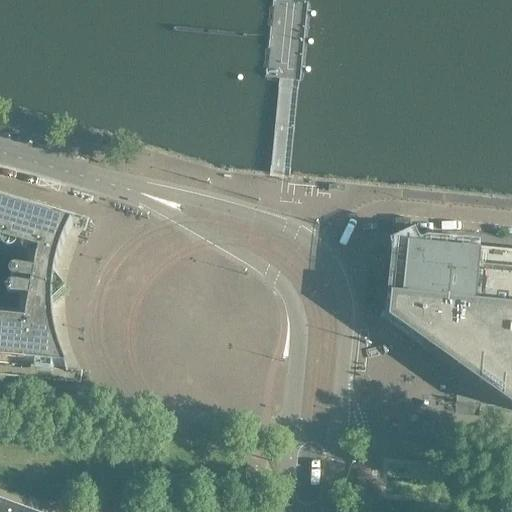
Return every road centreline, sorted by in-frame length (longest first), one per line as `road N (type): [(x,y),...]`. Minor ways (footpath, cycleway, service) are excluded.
road 1 (tertiary): [(86,177),(244,258),(281,286),(298,329),(290,426)]
road 2 (tertiary): [(314,243),(236,213),(86,177)]
road 3 (residential): [(314,243),(384,206),(511,216)]
road 4 (tertiary): [(339,428),(348,300),(314,243)]
road 5 (residential): [(511,451),(339,428)]
